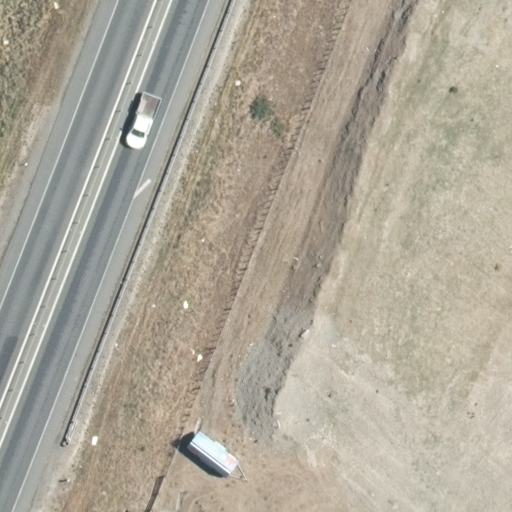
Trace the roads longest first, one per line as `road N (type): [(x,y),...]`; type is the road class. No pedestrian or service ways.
road 1 (trunk): [(202,0),(0,509)]
road 2 (trunk): [(0,380),(142,0)]
